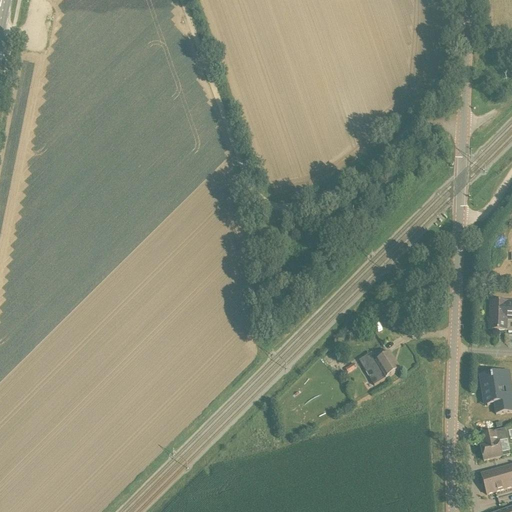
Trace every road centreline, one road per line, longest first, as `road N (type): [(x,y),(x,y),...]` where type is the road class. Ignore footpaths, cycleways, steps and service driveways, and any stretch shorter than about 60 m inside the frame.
road 1 (track): [(463,125),(423,126),(354,190),(301,207),(251,190),(184,0)]
road 2 (tertiary): [(454,428),(470,0)]
